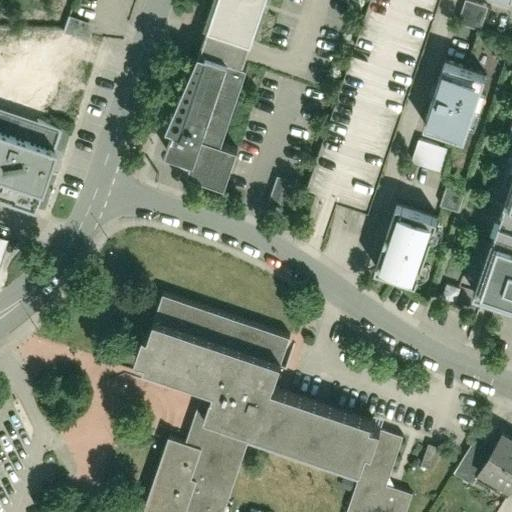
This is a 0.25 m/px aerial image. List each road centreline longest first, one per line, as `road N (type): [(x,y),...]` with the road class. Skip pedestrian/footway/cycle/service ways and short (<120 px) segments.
road 1 (residential): [(511,375),(452,351),(308,263),(203,215),(99,183)]
road 2 (residential): [(161,0),(99,183)]
